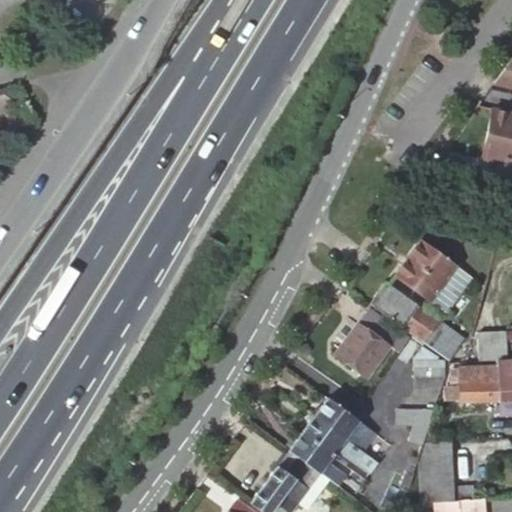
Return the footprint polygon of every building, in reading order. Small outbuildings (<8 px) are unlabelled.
[(511,58),(495,82),(511,86),(511,58)] [(511,112),(494,109),(482,158),(511,165),(511,178),(511,181),(511,112)] [(511,217),(511,188),(511,193),(508,192),(503,197),(500,209),(504,216),(511,217)] [(495,249),(511,253),(511,234),(465,224),(460,241),(495,249)] [(431,301),(455,266),(420,240),(395,275),(431,301)] [(473,279),(455,266),(431,301),(449,314),(473,279)] [(386,282),(369,305),(410,336),(426,347),(442,324),(386,282)] [(398,353),(408,338),(369,309),(334,355),(366,377),(389,347),(398,353)] [(442,324),(426,347),(446,362),(463,339),(442,324)] [(497,361),(507,360),(505,331),(478,333),(480,362),(497,361)] [(438,394),(443,379),(442,364),(437,364),(423,349),(414,363),(414,394),(438,394)] [(511,360),(507,360),(497,361),(497,366),(458,368),(459,402),(511,400),(511,360)] [(458,362),(448,363),(443,379),(438,394),(435,403),(459,402),(458,368),(458,362)] [(374,433),(327,398),(314,415),(361,450),(374,433)] [(403,401),(403,410),(425,411),(425,400),(403,401)] [(396,426),(414,426),(425,425),(425,411),(403,410),(396,411),(396,426)] [(314,415),(301,432),(333,457),(339,448),(371,472),(378,463),(361,450),(314,415)] [(425,425),(414,426),(409,440),(421,445),(423,442),(428,425),(425,425)] [(301,432),(288,450),(320,473),(337,486),(344,475),(328,463),(333,457),(301,432)] [(423,442),(421,445),(416,461),(413,469),(421,503),(455,501),(474,499),(473,485),(453,487),(451,441),(425,442),(423,442)] [(288,450),(249,503),(260,511),(271,511),(285,494),(298,503),(320,473),(288,450)] [(413,469),(416,461),(409,459),(400,483),(407,485),(413,469)] [(484,511),(483,499),(436,504),(437,511),(484,511)] [(252,511),(237,501),(228,511),(252,511)]
